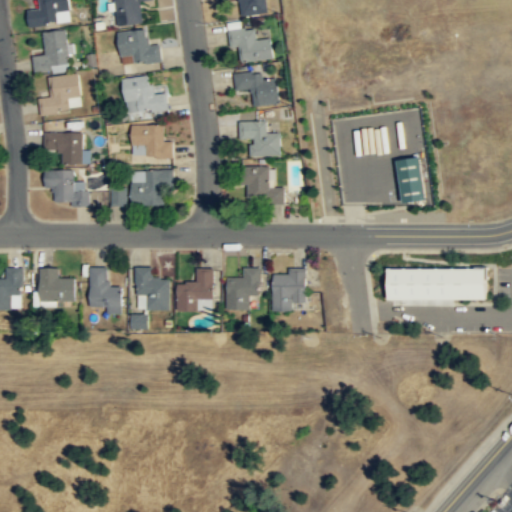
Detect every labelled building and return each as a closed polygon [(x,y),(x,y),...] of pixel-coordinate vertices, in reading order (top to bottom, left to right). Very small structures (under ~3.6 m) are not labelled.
[(37,0),(39,10),(26,11),(28,27),(69,23),(66,0),(37,0)] [(113,0),(116,26),(143,24),(141,1),(153,0),(113,0)] [(265,0),(239,0),(240,15),(266,14),(265,0)] [(273,60),(271,39),(256,40),(255,28),(227,30),(229,47),(239,46),(240,63),(273,60)] [(34,73),(68,70),(65,30),(42,32),(44,55),(32,56),(34,73)] [(119,63),(161,63),(160,45),(147,45),(147,31),(119,31),(119,63)] [(279,103),(275,73),(234,78),(235,91),(251,89),(254,106),(279,103)] [(80,98),(77,74),(48,77),(50,97),(37,98),(39,114),(75,110),(73,98),(80,98)] [(168,110),(167,90),(153,92),(151,77),(122,79),(124,113),(168,110)] [(239,139),(250,139),(250,157),(281,156),(280,133),(267,133),(266,120),(239,121),(239,139)] [(163,141),(163,125),(131,125),(131,157),(172,157),(172,141),(163,141)] [(60,164),(81,164),(81,132),(43,132),(43,150),(60,150),(60,164)] [(425,198),(419,155),(396,159),(402,201),(425,198)] [(270,167),(240,167),(241,185),(247,185),(248,203),(285,202),(284,187),(270,187),(270,167)] [(55,205),(88,204),(88,190),(74,190),(73,170),(44,171),(44,188),(55,187),(55,205)] [(173,170),(132,171),(132,205),(163,205),(163,186),(173,186),(173,170)] [(129,205),(128,186),(112,187),(113,205),(129,205)] [(0,308),(22,308),(22,266),(3,266),(3,277),(0,277),(0,308)] [(75,301),(75,277),(59,277),(59,267),(39,267),(39,301),(75,301)] [(89,267),(89,309),(122,309),(122,285),(108,285),(108,267),(89,267)] [(170,309),(171,279),(152,279),(152,267),(136,267),(135,309),(170,309)] [(243,278),(226,278),(226,310),(250,310),(250,296),(261,296),(260,267),(243,268),(243,278)] [(388,267),(485,268),(485,283),(486,298),(388,298),(387,283),(388,267)] [(272,311),(292,311),(292,302),(305,302),(306,268),(290,268),(289,274),(272,274),(272,311)] [(177,282),(177,310),(213,310),(213,269),(196,269),(196,282),(177,282)]
